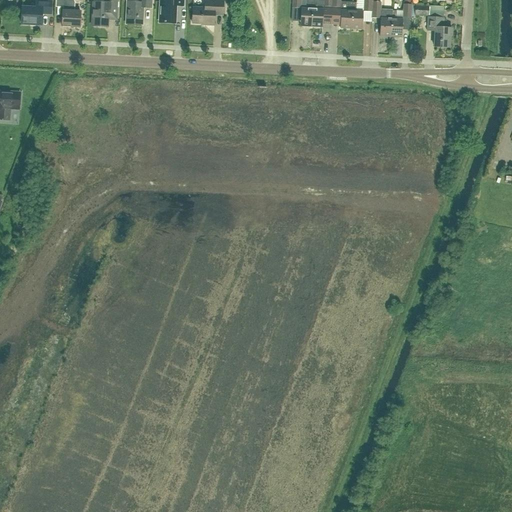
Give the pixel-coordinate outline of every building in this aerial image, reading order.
[(108,27),(108,20),(116,20),(117,8),(117,0),(105,0),(105,3),(93,3),(92,26),(108,27)] [(151,8),(151,0),(139,0),(139,3),(127,2),(126,24),(142,25),(143,8),(151,8)] [(183,6),(183,0),(168,0),(169,1),(160,0),(159,23),(175,24),(176,6),(183,6)] [(300,9),(300,0),(292,0),(292,9),(300,9)] [(311,27),(312,1),(308,0),(307,9),(301,8),(300,26),(311,27)] [(356,0),(356,3),(352,3),(351,29),(362,30),(363,0),(356,0)] [(372,3),(372,0),(363,0),(363,12),(371,13),(372,3)] [(50,14),(51,2),(36,1),(36,8),(22,8),(21,25),(41,26),(41,14),(50,14)] [(222,15),(223,1),(205,1),(204,9),(193,8),(192,24),(205,24),(205,25),(214,26),(214,15),(222,15)] [(322,24),(331,24),(332,10),(316,9),(317,1),(312,1),(311,27),(322,28),(322,24)] [(74,12),(74,3),(63,2),(63,11),(62,11),(62,25),(68,25),(68,27),(80,28),(80,12),(74,12)] [(351,29),(352,3),(348,2),(347,11),(332,10),(331,24),(340,25),(340,28),(351,29)] [(381,3),(372,3),(371,13),(371,18),(380,19),(381,3)] [(411,19),(411,5),(403,5),(402,18),(411,19)] [(443,13),(443,7),(414,6),(414,16),(428,17),(428,12),(443,13)] [(390,37),(392,11),(387,11),(387,19),(380,19),(379,37),(390,37)] [(392,11),(390,37),(401,38),(402,20),(396,19),(396,11),(392,11)] [(451,36),(451,29),(442,29),(443,19),(428,18),(427,31),(435,31),(434,47),(449,48),(449,36),(451,36)] [(0,120),(3,120),(10,121),(11,110),(19,111),(20,93),(11,93),(11,94),(3,94),(3,92),(0,91),(0,120)]
